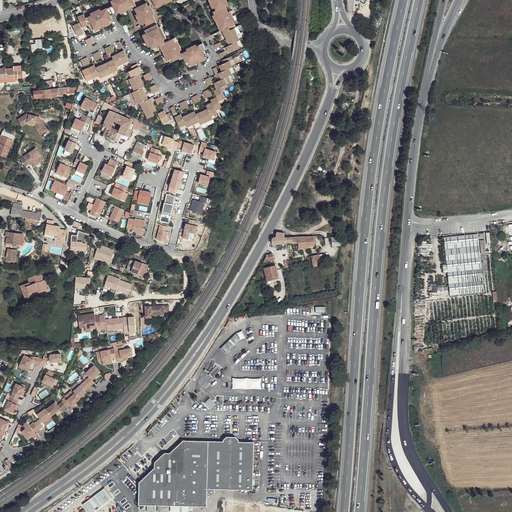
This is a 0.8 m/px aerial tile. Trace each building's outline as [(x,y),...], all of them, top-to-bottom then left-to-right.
[(112,2),(118,15),(121,14),(122,16),(132,11),(134,9),(138,8),(136,5),(133,0),(116,0),(115,1),(112,2)] [(148,0),(153,8),(156,6),(157,9),(160,8),(173,1),(172,0),(148,0)] [(208,0),(213,10),(216,8),(217,11),(227,6),(229,5),(230,5),(227,0),(208,0)] [(137,20),(140,26),(143,24),(144,27),(156,21),(154,16),(155,15),(152,9),(150,10),(147,3),(143,4),(142,2),(139,3),(136,5),(138,8),(134,9),(136,12),(133,13),(136,21),(137,20)] [(211,14),(220,32),(223,30),(228,28),(230,30),(235,28),(237,27),(235,22),(237,21),(232,11),(230,12),(227,6),(217,11),(214,12),(211,14)] [(107,7),(101,10),(100,8),(91,13),(91,14),(86,17),(89,23),(92,29),(94,28),(96,31),(111,24),(110,22),(113,20),(107,7)] [(78,17),(83,26),(89,23),(86,17),(84,14),(78,17)] [(73,26),(78,36),(84,33),(79,23),(73,26)] [(143,35),(149,47),(153,45),(154,48),(160,45),(166,42),(165,40),(168,39),(162,26),(159,27),(157,24),(145,30),(147,33),(143,35)] [(223,30),(228,39),(238,34),(235,28),(230,30),(228,28),(223,30)] [(228,39),(231,45),(238,42),(241,40),(238,34),(228,39)] [(160,45),(168,61),(171,59),(172,62),(178,59),(180,62),(186,59),(184,54),(181,50),(177,41),(175,38),(169,41),(166,42),(160,45)] [(45,48),(44,39),(35,40),(35,44),(31,45),(31,54),(36,53),(36,49),(45,48)] [(228,47),(230,52),(240,48),(238,42),(231,45),(228,47)] [(186,59),(189,66),(193,65),(194,67),(209,60),(205,51),(207,51),(204,44),(199,46),(198,44),(188,49),(189,51),(184,54),(186,59)] [(119,54),(123,64),(129,61),(124,51),(119,54)] [(114,60),(117,66),(123,64),(119,54),(113,57),(114,60)] [(108,63),(112,72),(114,76),(120,73),(117,66),(114,60),(108,63)] [(221,66),(224,71),(229,69),(234,67),(231,61),(224,64),(221,66)] [(103,65),(107,75),(112,72),(108,63),(103,65)] [(0,67),(0,77),(25,77),(25,72),(25,71),(21,71),(21,65),(13,65),(13,68),(0,67)] [(89,68),(94,78),(99,75),(96,68),(95,65),(89,68)] [(99,75),(101,77),(107,75),(103,65),(96,68),(99,75)] [(130,72),(132,78),(139,74),(142,73),(139,67),(133,70),(130,72)] [(83,71),(87,80),(94,78),(89,68),(83,71)] [(219,74),(222,79),(224,78),(232,74),(229,69),(224,71),(219,74)] [(130,79),(132,85),(142,81),(139,74),(132,78),(130,79)] [(215,83),(218,89),(221,87),(227,84),(224,78),(222,79),(215,83)] [(132,85),(135,91),(142,88),(145,87),(142,81),(132,85)] [(218,97),(220,101),(226,98),(221,87),(218,89),(215,90),(217,94),(218,97)] [(132,93),(135,98),(145,94),(142,88),(135,91),(132,93)] [(34,90),(35,98),(51,96),(50,89),(40,90),(34,90)] [(135,98),(138,104),(141,103),(147,100),(145,94),(135,98)] [(98,104),(86,97),(81,106),(90,111),(91,108),(95,110),(98,104)] [(214,103),(217,110),(222,107),(220,101),(218,97),(212,100),(214,103)] [(141,103),(144,109),(153,104),(150,98),(147,100),(141,103)] [(209,109),(212,116),(218,113),(217,110),(214,103),(208,106),(209,109)] [(144,109),(147,116),(153,113),(156,111),(153,104),(144,109)] [(48,109),(47,115),(59,117),(60,117),(61,110),(48,109)] [(203,112),(208,122),(213,119),(212,116),(209,109),(203,112)] [(110,111),(103,126),(106,127),(104,132),(102,137),(106,139),(106,137),(109,138),(114,140),(113,142),(117,144),(121,133),(125,135),(127,130),(132,120),(127,118),(122,116),(118,115),(117,114),(111,111),(110,111)] [(190,115),(195,124),(200,122),(197,115),(196,112),(190,115)] [(200,122),(202,124),(208,122),(203,112),(197,115),(200,122)] [(29,113),(20,118),(22,123),(27,121),(40,125),(42,129),(39,130),(41,134),(48,130),(41,117),(29,113)] [(161,118),(164,124),(173,120),(170,113),(166,115),(161,118)] [(176,117),(181,127),(186,124),(184,118),(182,115),(176,117)] [(186,124),(188,127),(195,124),(190,115),(184,118),(186,124)] [(85,122),(76,118),(72,126),(82,131),(85,122)] [(27,121),(22,123),(23,125),(28,122),(37,125),(39,130),(42,129),(40,125),(27,121)] [(0,138),(0,152),(7,155),(16,134),(4,129),(0,138)] [(78,139),(71,136),(65,150),(72,153),(78,139)] [(165,136),(162,144),(167,146),(171,147),(170,148),(175,150),(176,146),(178,142),(173,140),(174,139),(165,136)] [(181,148),(181,150),(191,153),(193,145),(178,140),(178,142),(176,146),(181,148)] [(199,150),(204,152),(203,155),(213,159),(216,151),(205,148),(207,143),(202,141),(199,150)] [(160,150),(152,147),(148,160),(157,163),(160,156),(158,155),(160,150)] [(36,148),(20,158),(24,166),(28,163),(35,159),(38,164),(43,160),(36,148)] [(107,164),(105,163),(102,171),(112,176),(115,168),(118,162),(110,158),(107,164)] [(128,161),(124,170),(125,170),(122,176),(130,180),(135,169),(134,169),(136,165),(128,161)] [(88,165),(80,162),(76,170),(84,173),(88,165)] [(72,168),(60,163),(57,171),(63,174),(63,175),(68,177),(72,168)] [(175,169),(170,187),(174,188),(179,189),(183,171),(178,170),(175,169)] [(207,170),(206,175),(201,173),(198,182),(209,185),(211,176),(214,177),(216,172),(207,170)] [(66,185),(55,179),(50,189),(64,195),(63,198),(68,200),(71,194),(66,191),(68,186),(66,185)] [(76,182),(69,179),(66,185),(68,186),(73,188),(76,182)] [(127,187),(121,184),(117,182),(115,187),(111,195),(120,199),(125,201),(128,193),(125,192),(127,187)] [(139,191),(134,190),(132,199),(137,200),(136,203),(147,206),(150,193),(139,190),(139,191)] [(175,196),(166,193),(164,201),(163,201),(161,210),(170,213),(173,204),(172,203),(175,196)] [(200,196),(199,201),(193,199),(190,209),(201,213),(204,202),(205,203),(207,198),(200,196)] [(106,202),(97,198),(89,213),(97,217),(99,214),(100,214),(106,202)] [(13,203),(11,215),(26,218),(36,220),(36,219),(37,213),(23,210),(23,205),(13,203)] [(123,209),(110,204),(107,212),(110,214),(109,218),(117,221),(123,209)] [(134,219),(128,218),(126,228),(132,229),(132,230),(136,231),(136,233),(141,234),(144,220),(134,218),(134,219)] [(189,219),(188,223),(185,223),(182,237),(187,238),(189,232),(194,233),(196,225),(194,225),(195,220),(189,219)] [(167,226),(160,224),(156,239),(166,241),(168,231),(166,231),(167,226)] [(72,234),(70,248),(75,249),(86,250),(87,244),(85,243),(83,242),(85,233),(78,230),(77,235),(72,234)] [(10,232),(9,237),(16,238),(18,239),(18,240),(16,240),(16,243),(18,244),(19,239),(21,240),(22,233),(10,232)] [(273,238),(272,242),(276,242),(280,242),(285,241),(285,237),(284,233),(277,232),(276,233),(276,236),(273,237),(273,238)] [(444,235),(447,268),(481,265),(478,232),(444,235)] [(285,237),(285,241),(289,241),(289,242),(298,242),(298,247),(314,246),(314,237),(285,237)] [(98,248),(94,258),(104,261),(106,255),(112,258),(113,254),(98,248)] [(135,249),(134,254),(140,257),(142,251),(135,249)] [(8,250),(6,262),(14,263),(16,251),(8,250)] [(267,254),(263,262),(275,258),(273,252),(267,254)] [(106,255),(104,261),(110,264),(112,258),(106,255)] [(130,260),(127,269),(139,274),(144,276),(148,265),(135,260),(134,261),(130,260)] [(271,265),(264,268),(267,280),(268,279),(275,278),(278,277),(275,265),(271,265)] [(447,268),(449,293),(484,290),(481,265),(447,268)] [(20,287),(26,301),(37,297),(36,295),(35,292),(48,287),(45,280),(43,280),(41,274),(28,279),(29,283),(20,287)] [(107,278),(103,290),(115,294),(125,297),(126,292),(130,293),(131,288),(119,284),(119,282),(107,278)] [(35,292),(36,295),(49,290),(48,287),(35,292)] [(169,304),(145,306),(146,317),(151,316),(151,314),(164,314),(164,311),(167,311),(167,309),(170,309),(169,304)] [(91,313),(78,315),(80,328),(86,327),(91,326),(102,324),(103,329),(107,329),(108,330),(124,327),(124,331),(136,329),(134,315),(106,319),(105,314),(96,316),(95,315),(91,315),(91,313)] [(220,348),(225,354),(240,340),(235,335),(220,348)] [(75,338),(72,337),(71,347),(79,346),(82,346),(82,342),(75,343),(75,338)] [(113,347),(115,354),(115,357),(116,361),(121,360),(120,357),(131,355),(130,347),(119,349),(118,347),(113,347)] [(108,348),(95,351),(96,357),(101,356),(101,359),(103,358),(104,364),(111,362),(110,358),(108,348)] [(59,353),(49,354),(48,356),(49,362),(60,361),(59,353)] [(23,355),(19,365),(24,367),(23,369),(27,370),(30,363),(38,366),(42,358),(37,356),(30,356),(30,357),(23,355)] [(88,377),(85,380),(90,385),(93,382),(91,380),(99,372),(93,365),(85,372),(88,377)] [(44,374),(41,381),(51,386),(55,379),(44,374)] [(232,388),(261,388),(261,377),(232,377),(232,388)] [(85,380),(81,383),(86,389),(90,385),(85,380)] [(14,383),(10,396),(17,399),(19,394),(20,394),(23,386),(14,383)] [(84,390),(79,385),(73,391),(79,398),(85,392),(84,390)] [(64,398),(61,401),(66,406),(69,404),(70,406),(79,399),(74,393),(66,400),(64,398)] [(17,399),(10,396),(4,409),(13,413),(18,399),(17,399)] [(210,398),(205,403),(211,410),(216,405),(210,398)] [(54,401),(45,408),(50,415),(59,408),(61,410),(66,406),(61,401),(56,404),(54,401)] [(39,418),(33,423),(38,429),(42,426),(40,423),(50,415),(45,408),(44,408),(36,414),(39,418)] [(34,432),(38,429),(33,423),(33,422),(29,425),(26,422),(23,424),(23,425),(25,428),(21,431),(27,439),(35,433),(34,432)] [(139,482),(138,505),(207,506),(207,489),(253,489),(254,441),(239,440),(238,438),(235,435),(227,435),(225,437),(223,438),(222,440),(183,439),(170,452),(164,452),(154,462),(155,467),(139,482)]
